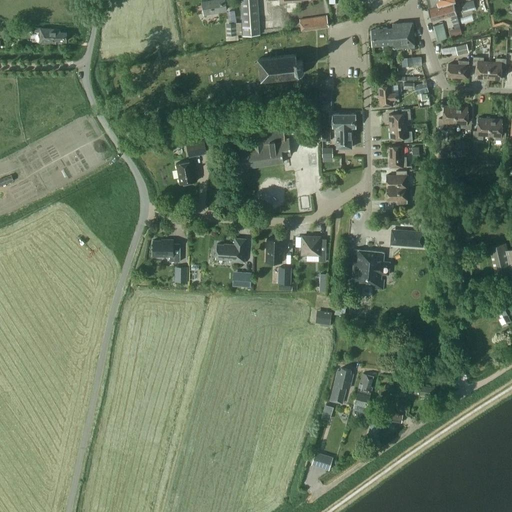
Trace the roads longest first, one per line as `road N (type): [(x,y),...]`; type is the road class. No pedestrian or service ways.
road 1 (residential): [(145,213),(312,219),(368,181)]
road 2 (unclassified): [(145,213),(139,181),(84,77),(101,0)]
road 3 (residential): [(368,181),(364,26),(416,10)]
